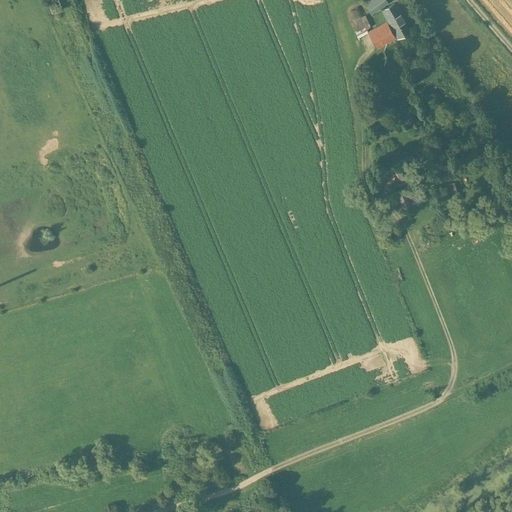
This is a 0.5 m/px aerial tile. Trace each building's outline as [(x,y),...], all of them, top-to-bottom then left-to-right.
[(45,0),(52,13),(63,9),(58,0),(45,0)] [(361,0),(372,15),(389,3),(386,0),(361,0)] [(402,17),(394,2),(381,9),(397,38),(411,31),(403,16),(402,17)] [(357,32),(370,26),(365,16),(352,22),(357,32)] [(376,48),(396,38),(387,21),(367,31),(376,48)] [(400,181),(409,178),(405,167),(396,170),(400,181)] [(411,186),(409,181),(394,186),(396,191),(402,207),(411,203),(420,199),(420,198),(415,184),(411,186)] [(444,186),(448,204),(459,201),(455,183),(444,186)]
